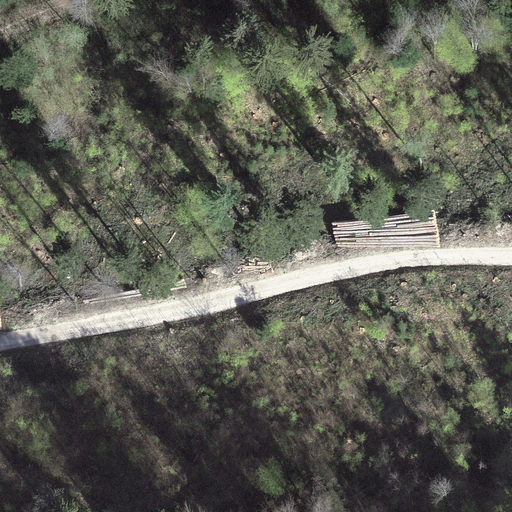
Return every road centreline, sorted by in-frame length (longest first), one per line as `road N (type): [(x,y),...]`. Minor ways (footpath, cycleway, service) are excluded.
road 1 (track): [(0,340),(207,307),(342,265),(511,253)]
road 2 (track): [(0,40),(138,0)]
